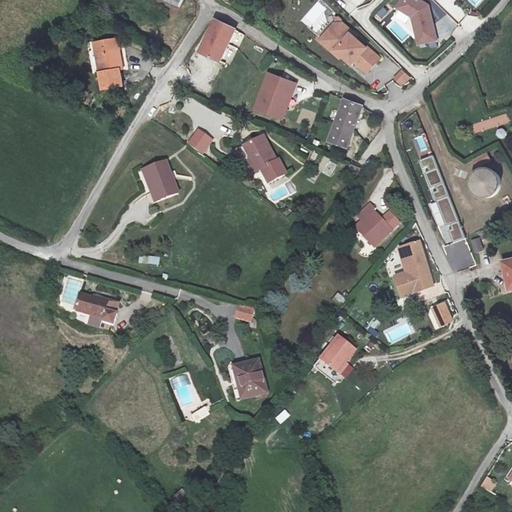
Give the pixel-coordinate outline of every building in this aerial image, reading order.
[(427,10),(410,0),(402,0),(396,11),(410,20),(417,47),(434,43),(427,10)] [(220,63),(235,30),(215,21),(200,53),(220,63)] [(332,34),(333,25),(317,42),(334,58),(336,55),(324,44),(324,43),(332,34)] [(341,26),(333,25),(332,34),(324,43),(324,44),(336,55),(350,68),(353,65),(365,76),(378,61),(363,48),(363,49),(353,41),(349,38),(351,35),(341,26)] [(237,32),(234,42),(240,45),(244,34),(237,32)] [(119,51),(99,54),(103,74),(98,75),(102,92),(122,88),(119,72),(122,71),(119,51)] [(103,74),(99,54),(95,54),(98,75),(103,74)] [(391,78),(402,89),(413,78),(395,61),(393,63),(386,56),(375,67),(378,70),(373,75),(384,86),(391,78)] [(267,71),(253,109),(284,121),(298,82),(267,71)] [(326,143),(346,149),(361,108),(341,101),(326,143)] [(511,121),(511,111),(475,124),(478,133),(511,121)] [(303,121),(311,122),(313,113),(304,112),(303,121)] [(240,154),(248,166),(250,165),(257,179),(260,177),(268,190),(284,179),(275,165),(272,167),(257,143),(240,154)] [(435,214),(447,245),(465,238),(433,154),(419,160),(439,212),(435,214)] [(166,207),(188,190),(166,161),(147,175),(163,196),(160,198),(166,207)] [(250,165),(248,166),(245,168),(254,181),(257,179),(250,165)] [(351,166),(348,172),(358,175),(360,169),(351,166)] [(491,168),(483,169),(476,173),(473,182),(474,191),(482,197),(490,197),(497,193),(502,184),(499,174),(491,168)] [(392,234),(367,210),(358,219),(363,223),(356,230),(376,250),(392,234)] [(470,240),(474,254),(484,251),(481,237),(470,240)] [(401,249),(412,286),(416,296),(424,294),(423,291),(434,288),(431,278),(434,277),(432,272),(430,273),(420,244),(401,249)] [(139,264),(159,265),(159,258),(139,257),(139,264)] [(511,292),(511,260),(495,266),(503,295),(511,292)] [(63,277),(60,308),(77,310),(79,278),(63,277)] [(428,308),(437,330),(455,322),(445,301),(428,308)] [(113,310),(88,302),(83,318),(108,328),(107,330),(120,334),(123,322),(120,320),(123,312),(113,308),(113,310)] [(241,321),(245,310),(229,305),(226,317),(241,321)] [(410,317),(401,317),(401,336),(411,335),(410,317)] [(322,362),(339,375),(347,365),(358,353),(340,339),(322,362)] [(350,368),(347,365),(339,375),(343,378),(350,368)] [(267,399),(258,367),(236,374),(242,395),(240,395),(243,406),(267,399)] [(280,425),(290,416),(285,410),(275,418),(280,425)] [(487,476),(480,486),(490,493),(497,483),(487,476)]
